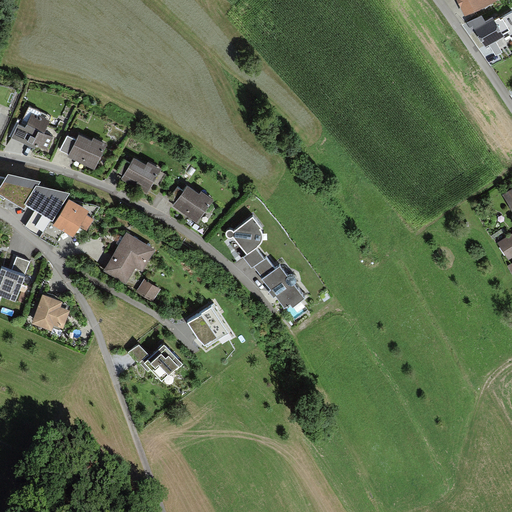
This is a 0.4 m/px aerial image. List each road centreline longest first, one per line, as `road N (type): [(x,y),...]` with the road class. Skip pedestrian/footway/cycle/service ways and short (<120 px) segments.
road 1 (residential): [(269,307),(201,241),(153,212),(74,173),(0,156)]
road 2 (track): [(269,307),(385,511)]
road 3 (track): [(421,511),(448,498),(486,390),(511,362)]
road 4 (residential): [(105,355),(76,290),(0,213)]
road 5 (residential): [(511,107),(436,0)]
